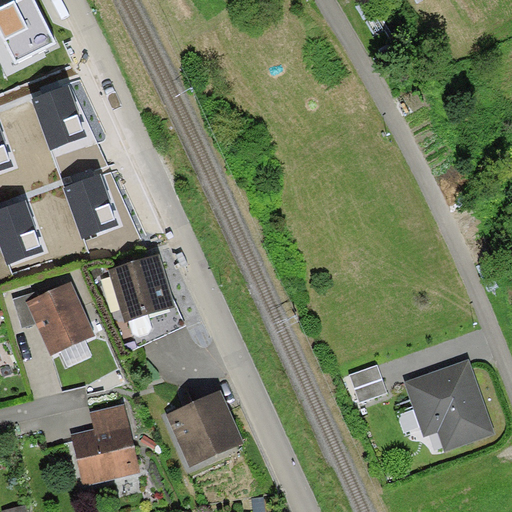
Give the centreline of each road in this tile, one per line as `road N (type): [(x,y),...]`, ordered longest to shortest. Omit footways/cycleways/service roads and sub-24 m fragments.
road 1 (residential): [(306,511),(72,0)]
road 2 (residential): [(320,0),(419,178),(511,398)]
